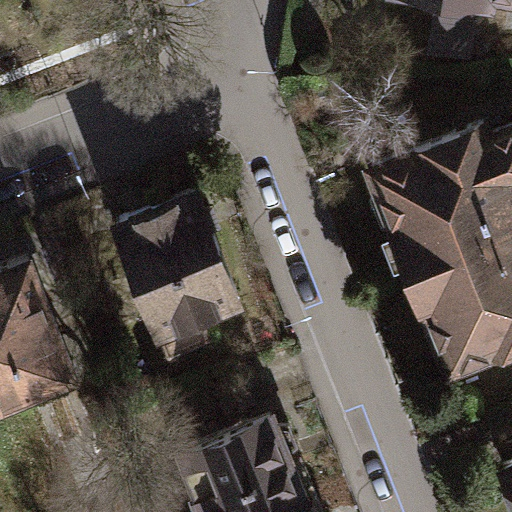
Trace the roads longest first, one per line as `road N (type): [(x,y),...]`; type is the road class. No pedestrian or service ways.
road 1 (residential): [(407,511),(235,74)]
road 2 (residential): [(0,167),(235,74)]
